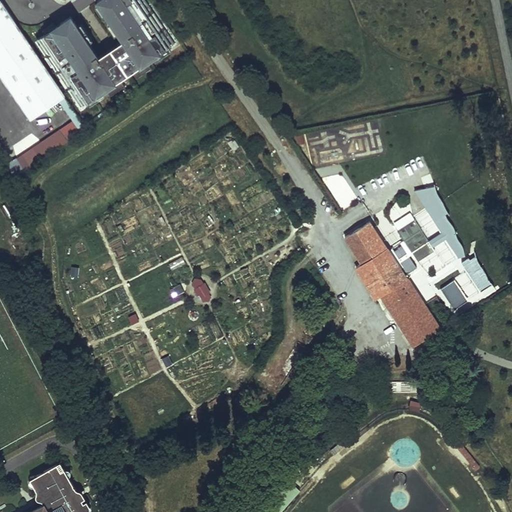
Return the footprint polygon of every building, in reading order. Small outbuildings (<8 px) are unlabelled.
[(95,0),(122,38),(97,55),(69,16),(36,39),(80,102),(171,39),(144,0),(95,0)] [(87,128),(64,94),(58,99),(73,120),(81,132),(87,128)] [(81,132),(73,120),(59,130),(68,141),(81,132)] [(321,157),(381,151),(378,129),(319,134),(321,157)] [(438,192),(436,186),(415,190),(443,232),(429,240),(433,247),(447,239),(459,257),(467,255),(465,246),(460,239),(456,228),(450,220),(447,214),(450,211),(444,202),(438,192)] [(415,212),(423,207),(416,196),(409,200),(415,212)] [(435,250),(415,220),(399,231),(418,261),(435,250)] [(382,295),(414,345),(440,329),(371,223),(370,221),(345,237),(362,263),(356,267),(377,298),(382,295)] [(482,291),(493,284),(489,279),(486,270),(479,263),(476,256),(471,259),(470,257),(462,262),(482,291)] [(401,260),(405,274),(415,271),(410,257),(401,260)] [(468,300),(455,280),(442,288),(455,308),(468,300)] [(200,299),(211,292),(205,283),(194,289),(200,299)] [(471,298),(480,292),(476,285),(467,290),(471,298)] [(410,381),(387,381),(387,391),(409,391),(410,381)] [(356,404),(376,392),(371,384),(351,395),(356,404)] [(420,410),(422,402),(411,400),(409,408),(420,410)] [(452,446),(463,463),(467,460),(475,472),(480,469),(461,440),(452,446)] [(89,511),(65,469),(61,471),(57,464),(43,472),(44,474),(30,477),(31,482),(44,505),(46,505),(45,508),(41,506),(29,511),(89,511)] [(280,511),(299,489),(281,473),(247,511),(280,511)]
